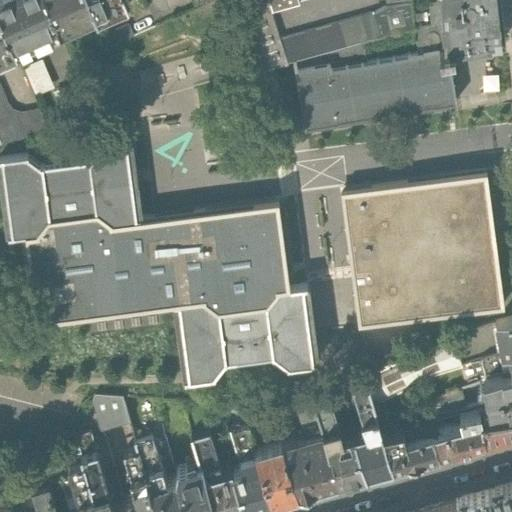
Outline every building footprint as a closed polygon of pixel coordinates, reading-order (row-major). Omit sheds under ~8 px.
[(58,20),(49,0),(0,0),(0,13),(12,40),(58,20)] [(92,0),(49,0),(58,20),(61,28),(98,12),(92,0)] [(92,0),(98,12),(125,0),(92,0)] [(271,6),(268,0),(239,0),(264,62),(287,56),(279,32),(271,6)] [(394,0),(386,2),(373,6),(380,30),(412,21),(413,21),(410,0),(394,0)] [(441,0),(441,1),(443,16),(445,16),(448,44),(452,44),(453,44),(503,36),(499,0),(441,0)] [(441,1),(429,2),(431,22),(413,25),(416,46),(418,46),(418,49),(448,44),(445,16),(443,16),(441,1)] [(373,6),(361,9),(368,33),(380,30),(373,6)] [(368,33),(361,9),(349,13),(356,36),(368,33)] [(0,13),(0,55),(15,49),(12,40),(0,13)] [(356,36),(349,13),(338,16),(345,40),(356,36)] [(345,40),(338,16),(326,19),(333,43),(345,40)] [(333,43),(326,19),(315,22),(322,46),(333,43)] [(127,20),(106,30),(110,40),(132,31),(127,20)] [(299,53),(293,54),(304,123),(340,117),(340,116),(432,100),(432,101),(455,97),(447,51),(454,50),(453,44),(452,44),(448,44),(418,49),(418,46),(416,46),(413,25),(412,21),(380,30),(368,33),(356,36),(345,40),(333,43),(322,46),(310,49),(299,53)] [(315,22),(303,25),(310,49),(322,46),(315,22)] [(303,25),(292,29),(299,53),(310,49),(303,25)] [(292,29),(279,32),(287,56),(293,54),(299,53),(292,29)] [(40,56),(22,64),(34,90),(51,81),(40,56)] [(81,75),(52,88),(60,106),(89,93),(81,75)] [(40,105),(21,109),(11,105),(6,98),(0,85),(0,136),(48,123),(40,105)] [(88,154),(42,160),(40,160),(27,151),(27,149),(0,152),(0,154),(10,228),(7,229),(8,231),(29,229),(38,228),(49,212),(97,206),(112,217),(139,213),(139,211),(136,212),(126,138),(129,137),(129,136),(100,139),(100,141),(90,153),(88,154)] [(488,169),(344,188),(361,317),(505,299),(488,169)] [(248,300),(268,297),(280,282),(291,280),(281,195),(139,213),(112,217),(97,206),(49,212),(38,228),(29,229),(39,313),(174,296),(204,292),(220,303),(248,300)] [(280,282),(268,297),(248,300),(220,303),(204,292),(174,296),(174,298),(177,298),(187,371),(184,372),(184,373),(214,370),(214,368),(223,356),(225,355),(271,348),(271,349),(273,349),(286,358),(286,360),(316,356),(316,354),(313,355),(303,281),(306,281),(306,279),(291,280),(280,282)] [(511,313),(495,318),(497,324),(502,351),(507,349),(511,347),(511,313)] [(495,318),(486,321),(487,328),(497,324),(495,318)] [(428,344),(364,374),(372,400),(435,370),(461,362),(453,333),(428,344)] [(502,351),(480,357),(480,359),(479,359),(480,362),(481,361),(484,372),(511,364),(507,349),(502,351)] [(511,370),(511,371),(483,379),(486,396),(506,391),(504,383),(511,381),(511,370)] [(364,374),(364,373),(350,379),(362,417),(361,418),(364,428),(353,432),(365,472),(392,464),(381,430),(372,400),(364,374)] [(458,387),(435,395),(426,399),(429,412),(463,405),(458,387)] [(365,472),(353,432),(342,435),(338,424),(337,424),(326,389),(311,395),(339,480),(365,472)] [(121,391),(94,390),(93,394),(101,425),(128,417),(121,391)] [(511,399),(508,400),(506,391),(486,396),(489,413),(511,409),(511,399)] [(311,395),(311,394),(302,398),(293,399),(304,433),(306,432),(307,435),(282,442),(297,492),(339,480),(311,395)] [(479,408),(459,412),(461,422),(457,423),(457,421),(449,424),(432,429),(438,451),(486,437),(481,414),(479,408)] [(511,409),(489,413),(481,414),(486,437),(511,429),(511,409)] [(446,415),(429,419),(431,428),(432,429),(449,424),(446,415)] [(255,451),(245,419),(240,420),(242,424),(230,428),(241,466),(231,469),(243,507),(270,500),(255,451)] [(431,428),(405,436),(402,425),(381,430),(392,464),(438,451),(432,429),(431,428)] [(231,469),(230,466),(217,471),(214,463),(216,462),(217,460),(207,427),(191,432),(200,462),(215,511),(227,511),(243,507),(231,469)] [(91,429),(75,434),(80,453),(96,449),(96,448),(91,429)] [(186,511),(176,476),(166,480),(161,464),(160,464),(151,434),(149,433),(134,438),(137,448),(156,511),(186,511)] [(297,492),(282,442),(255,451),(270,500),(297,492)] [(156,511),(137,448),(133,449),(122,453),(134,494),(123,497),(127,511),(156,511)] [(127,511),(123,497),(122,494),(119,494),(112,496),(110,497),(96,449),(80,453),(83,461),(98,511),(127,511)] [(98,511),(83,461),(68,465),(69,466),(68,467),(67,467),(77,499),(79,508),(69,511),(98,511)] [(215,511),(200,462),(177,469),(176,474),(176,476),(186,511),(215,511)] [(40,511),(33,487),(28,471),(9,467),(23,511),(40,511)] [(43,475),(28,471),(33,487),(46,483),(43,475)] [(55,511),(47,483),(46,483),(33,487),(40,511),(55,511)] [(511,511),(511,483),(489,490),(495,511),(511,511)] [(495,511),(489,490),(476,494),(455,500),(459,511),(495,511)] [(432,507),(420,510),(420,511),(459,511),(455,500),(432,507)]
